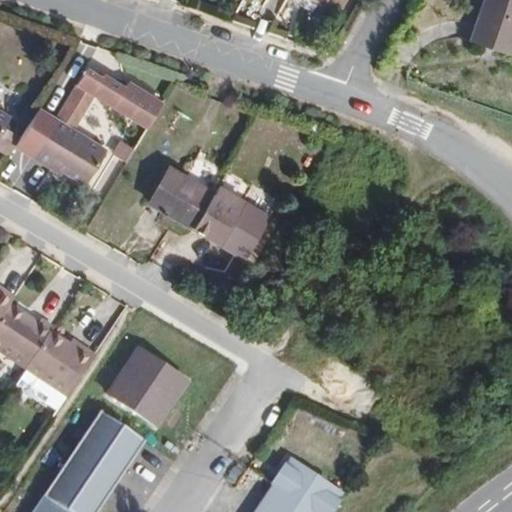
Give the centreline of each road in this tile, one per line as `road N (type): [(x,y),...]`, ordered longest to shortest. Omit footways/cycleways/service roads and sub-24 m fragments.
road 1 (residential): [(0,210),(257,362),(263,379),(177,511)]
road 2 (tertiary): [(341,93),(65,0)]
road 3 (tertiary): [(511,194),(467,156),(341,93)]
